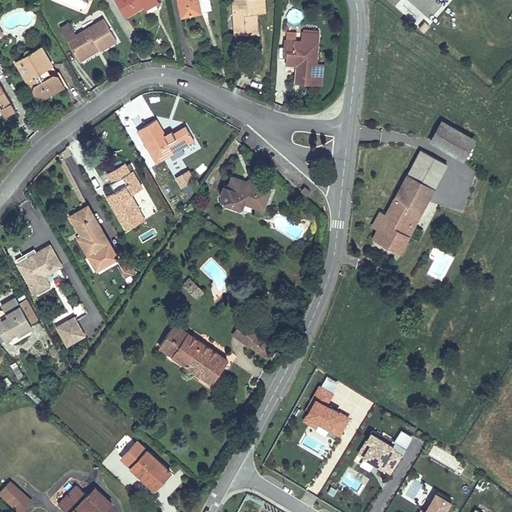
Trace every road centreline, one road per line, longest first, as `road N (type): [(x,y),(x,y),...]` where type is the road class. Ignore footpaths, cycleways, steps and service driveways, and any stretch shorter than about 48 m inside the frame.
road 1 (residential): [(0,195),(48,135),(142,74),(172,74),(259,120)]
road 2 (residential): [(234,468),(323,298),(339,205)]
road 3 (unknown): [(445,204),(462,166),(457,156),(424,141),(347,129)]
road 4 (residential): [(347,129),(355,0)]
